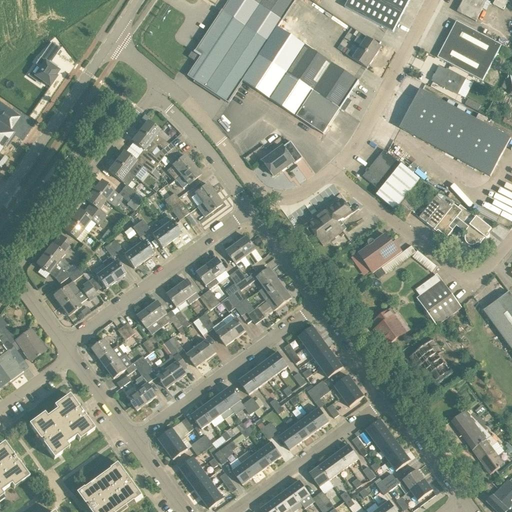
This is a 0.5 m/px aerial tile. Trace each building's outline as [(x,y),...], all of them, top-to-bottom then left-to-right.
[(249,0),(229,0),(222,12),(269,42),(259,56),(286,74),(305,46),(278,28),(282,22),(249,0)] [(294,0),(249,0),(282,22),(296,1),(294,0)] [(393,33),(403,14),(377,0),(349,0),(345,8),(393,33)] [(377,0),(403,14),(410,0),(377,0)] [(463,0),(457,13),(476,23),(487,0),(463,0)] [(188,77),(205,88),(228,104),(243,82),(259,56),(269,42),(222,12),(194,54),(201,58),(188,77)] [(502,46),(457,22),(447,41),(492,64),(502,46)] [(382,48),(360,33),(357,38),(364,42),(359,49),(374,59),(382,48)] [(447,41),(438,58),(482,82),(492,64),(447,41)] [(51,43),(47,49),(56,56),(60,50),(51,43)] [(286,74),(340,110),(359,82),(305,46),(286,74)] [(349,51),(346,55),(367,69),(374,59),(359,49),(355,55),(349,51)] [(340,110),(286,74),(259,56),(243,82),(270,100),(323,135),(340,110)] [(20,93),(34,102),(45,86),(43,83),(48,76),(35,65),(27,75),(32,78),(20,93)] [(440,68),(432,82),(458,95),(466,80),(447,70),(446,72),(440,68)] [(400,129),(491,177),(511,139),(421,91),(400,129)] [(481,106),(469,100),(466,106),(478,112),(481,106)] [(19,122),(0,108),(0,155),(12,138),(9,136),(19,122)] [(160,133),(147,122),(140,132),(153,143),(163,150),(160,152),(164,157),(175,149),(170,144),(169,145),(157,137),(160,133)] [(132,142),(143,151),(138,157),(145,162),(155,170),(161,161),(164,157),(160,152),(154,157),(146,151),(153,143),(140,132),(132,142)] [(294,165),(302,159),(303,158),(290,142),(276,152),(276,153),(263,162),(274,177),(293,163),(294,165)] [(175,149),(164,157),(169,163),(173,167),(167,172),(175,181),(176,181),(193,166),(185,157),(182,159),(175,149)] [(380,191),(377,196),(396,211),(398,209),(405,199),(420,180),(384,151),(363,177),(380,191)] [(135,178),(143,168),(151,175),(155,170),(145,162),(141,167),(123,153),(116,163),(135,178)] [(169,163),(164,157),(161,161),(165,167),(169,163)] [(122,191),(132,199),(136,193),(132,190),(128,187),(131,182),(135,178),(116,163),(108,172),(122,183),(126,186),(122,191)] [(201,175),(193,166),(176,181),(183,189),(187,185),(188,186),(201,175)] [(118,195),(114,192),(101,182),(93,192),(106,202),(115,209),(122,199),(128,203),(127,205),(135,211),(140,205),(132,199),(122,191),(118,195)] [(208,185),(190,198),(197,209),(202,205),(215,195),(208,185)] [(90,204),(86,209),(103,222),(107,217),(100,211),(106,202),(93,192),(86,201),(90,204)] [(178,199),(174,194),(164,201),(168,207),(178,199)] [(215,195),(202,205),(209,215),(223,205),(215,195)] [(449,228),(452,224),(466,235),(465,236),(465,238),(465,239),(465,240),(465,241),(465,242),(466,243),(467,244),(468,245),(469,246),(470,246),(471,246),(472,246),(473,246),(474,246),(475,245),(476,245),(477,244),(479,246),(483,240),(484,241),(485,241),(486,241),(487,240),(487,239),(488,239),(488,238),(488,237),(487,237),(487,236),(490,232),(475,220),(476,219),(460,206),(458,209),(452,203),(449,207),(437,197),(419,219),(434,231),(435,229),(447,238),(453,231),(449,228)] [(172,212),(177,208),(182,205),(178,199),(168,207),(172,212)] [(405,199),(398,209),(408,217),(416,207),(405,199)] [(323,247),(344,232),(338,224),(343,221),(344,222),(353,215),(343,201),(305,227),(310,234),(313,232),(323,247)] [(177,208),(185,218),(189,214),(182,205),(177,208)] [(179,222),(185,218),(177,208),(172,212),(179,222)] [(99,227),(103,222),(86,209),(83,214),(79,211),(71,221),(84,231),(91,222),(99,227)] [(63,230),(77,240),(84,231),(71,221),(63,230)] [(143,221),(138,225),(145,235),(150,231),(143,221)] [(162,228),(172,242),(182,235),(172,221),(162,228)] [(133,228),(140,239),(145,235),(138,225),(133,228)] [(162,249),(172,242),(162,228),(152,236),(162,249)] [(52,245),(44,255),(57,266),(73,245),(60,236),(52,246),(52,245)] [(381,268),(392,260),(402,253),(399,250),(392,239),(390,241),(385,236),(375,243),(373,242),(372,242),(371,242),(370,242),(370,243),(369,244),(368,245),(368,246),(369,247),(359,255),(373,274),(381,268)] [(256,251),(247,238),(236,246),(246,259),(249,264),(256,273),(267,266),(263,260),(259,263),(252,254),(256,251)] [(262,243),(259,238),(254,242),(257,247),(262,243)] [(122,252),(115,241),(110,245),(117,255),(122,252)] [(144,242),(134,249),(144,262),(154,255),(144,242)] [(94,254),(83,245),(79,251),(90,259),(94,254)] [(104,248),(112,259),(117,255),(110,245),(104,248)] [(227,253),(236,266),(246,259),(236,246),(227,253)] [(411,247),(402,253),(392,260),(381,268),(386,274),(411,256),(432,272),(436,267),(411,247)] [(134,249),(124,256),(134,270),(144,262),(134,249)] [(36,265),(50,275),(55,279),(59,274),(64,281),(69,278),(79,270),(75,266),(65,273),(61,269),(57,266),(44,255),(36,265)] [(206,267),(216,280),(227,273),(217,260),(206,267)] [(106,269),(116,283),(125,275),(116,262),(106,269)] [(216,280),(206,267),(197,274),(209,290),(218,283),(216,280)] [(96,276),(106,290),(116,283),(106,269),(96,276)] [(379,280),(386,275),(382,269),(374,274),(379,280)] [(72,282),(73,283),(83,276),(79,270),(69,278),(72,282)] [(240,270),(234,274),(241,284),(247,280),(240,270)] [(277,280),(270,270),(259,278),(257,279),(257,280),(264,289),(277,280)] [(240,292),(241,292),(251,285),(257,280),(257,279),(259,278),(256,273),(247,280),(241,284),(236,287),(239,291),(240,292)] [(241,284),(234,274),(229,277),(235,285),(236,287),(241,284)] [(417,299),(437,327),(461,309),(437,275),(415,291),(420,297),(417,299)] [(101,290),(93,279),(88,283),(96,293),(101,290)] [(266,302),(284,290),(277,280),(264,289),(259,293),(266,302)] [(190,306),(200,299),(200,298),(187,281),(177,288),(187,302),(190,306)] [(80,293),(73,283),(72,282),(66,287),(67,288),(54,297),(61,307),(80,293)] [(82,292),(80,293),(61,307),(68,317),(82,307),(80,305),(87,300),(89,302),(98,296),(96,293),(88,283),(83,286),(85,289),(82,291),(82,292)] [(235,285),(225,292),(229,298),(233,294),(239,291),(236,287),(235,285)] [(187,302),(177,288),(167,296),(177,309),(187,302)] [(274,313),(278,309),(291,300),(284,290),(266,302),(274,313)] [(220,305),(210,291),(205,295),(215,308),(220,305)] [(247,300),(241,292),(240,292),(239,291),(233,294),(241,305),(247,300)] [(511,296),(510,293),(509,293),(484,312),(511,350),(511,296)] [(228,298),(236,309),(241,317),(247,313),(241,305),(233,294),(229,298),(228,298)] [(200,298),(200,299),(210,312),(215,308),(205,295),(200,298)] [(228,298),(222,303),(229,314),(236,309),(228,298)] [(158,303),(147,310),(161,329),(169,324),(170,325),(173,324),(177,331),(182,327),(175,316),(172,312),(167,316),(158,303)] [(255,326),(265,318),(258,308),(248,316),(255,326)] [(161,329),(147,310),(138,317),(147,330),(152,336),(161,329)] [(388,345),(390,344),(406,333),(406,334),(411,331),(398,313),(394,316),(390,311),(374,323),(378,329),(374,331),(380,340),(383,338),(388,345)] [(182,327),(188,323),(180,313),(175,316),(182,327)] [(223,322),(236,340),(246,333),(232,315),(223,322)] [(216,334),(226,347),(236,340),(223,322),(215,328),(206,316),(199,320),(209,333),(213,330),(216,334)] [(0,328),(11,344),(16,340),(6,326),(7,326),(1,317),(0,317),(0,328)] [(209,333),(199,320),(194,324),(203,337),(209,333)] [(125,342),(135,334),(128,324),(118,332),(125,342)] [(0,367),(10,382),(23,373),(18,365),(10,354),(15,350),(11,344),(0,328),(0,341),(7,352),(0,357),(0,367)] [(321,338),(313,328),(298,339),(306,349),(321,338)] [(30,330),(16,340),(22,349),(31,362),(45,352),(30,330)] [(161,348),(153,337),(148,341),(156,352),(161,348)] [(184,352),(175,338),(174,338),(169,342),(179,356),(184,352)] [(328,348),(321,338),(306,349),(313,359),(328,348)] [(92,350),(100,360),(113,351),(105,341),(92,350)] [(143,345),(151,356),(154,354),(156,352),(148,341),(143,345)] [(196,348),(206,362),(216,354),(207,341),(196,348)] [(432,383),(451,374),(434,341),(409,354),(417,368),(423,365),(432,383)] [(163,365),(176,384),(186,376),(182,371),(187,367),(179,356),(169,342),(164,345),(170,354),(169,356),(170,360),(163,365)] [(291,359),(297,355),(289,345),(284,349),(291,359)] [(187,356),(196,369),(206,362),(196,348),(187,356)] [(336,359),(328,348),(313,359),(321,369),(336,359)] [(100,360),(107,370),(120,360),(113,351),(100,360)] [(289,368),(278,354),(269,361),(279,375),(289,368)] [(301,361),(297,355),(291,359),(296,365),(301,361)] [(107,370),(107,371),(114,380),(126,371),(129,375),(136,370),(133,365),(126,356),(120,360),(107,370)] [(143,357),(133,365),(136,370),(142,366),(147,363),(143,357)] [(343,369),(336,359),(321,369),(328,380),(343,369)] [(279,375),(269,361),(259,368),(269,382),(279,375)] [(158,378),(167,390),(176,384),(163,365),(157,369),(155,367),(152,369),(147,363),(142,366),(153,382),(158,378)] [(138,392),(147,405),(157,397),(148,385),(153,382),(142,366),(136,370),(147,385),(138,392)] [(0,389),(10,382),(0,367),(0,389)] [(269,382),(259,368),(249,375),(259,389),(269,382)] [(313,376),(313,375),(309,370),(303,374),(307,380),(313,376)] [(299,374),(298,374),(293,378),(301,388),(306,384),(299,374)] [(239,383),(249,397),(259,389),(249,375),(239,383)] [(121,390),(131,382),(127,377),(117,384),(121,390)] [(349,377),(334,388),(342,398),(356,387),(349,377)] [(327,387),(323,382),(312,389),(316,395),(327,387)] [(316,395),(320,400),(330,392),(327,387),(316,395)] [(350,409),(364,398),(356,387),(342,398),(350,409)] [(243,408),(250,416),(255,413),(247,403),(243,406),(241,403),(241,402),(231,388),(221,396),(234,414),(243,408)] [(288,388),(283,392),(288,398),(293,394),(288,388)] [(316,395),(312,389),(307,393),(315,404),(320,400),(316,395)] [(128,399),(137,412),(147,405),(138,392),(128,399)] [(44,415),(29,426),(54,460),(69,449),(66,445),(76,438),(79,442),(94,430),(70,396),(54,407),(57,411),(47,418),(44,415)] [(234,414),(221,396),(211,403),(222,417),(225,421),(234,414)] [(300,403),(295,397),(290,401),(294,407),(300,403)] [(253,399),(247,403),(255,413),(260,409),(253,399)] [(275,400),(270,404),(274,410),(280,406),(275,400)] [(211,403),(202,410),(212,424),(222,417),(211,403)] [(340,416),(332,406),(332,405),(327,409),(334,420),(340,416)] [(274,410),(279,416),(284,412),(280,406),(274,410)] [(309,416),(319,430),(329,423),(319,409),(309,416)] [(192,417),(202,431),(212,424),(202,410),(192,417)] [(452,422),(468,445),(473,452),(474,450),(482,461),(480,462),(490,476),(500,469),(499,467),(503,464),(492,448),(498,444),(491,438),(466,412),(452,422)] [(299,424),(309,438),(319,430),(309,416),(299,424)] [(189,434),(194,430),(186,420),(181,424),(189,434)] [(256,424),(261,431),(265,428),(261,421),(256,424)] [(388,431),(380,421),(366,432),(373,442),(388,431)] [(279,434),(271,423),(265,428),(273,438),(279,434)] [(428,426),(429,428),(432,432),(436,429),(432,423),(428,426)] [(242,424),(237,428),(241,434),(247,430),(242,424)] [(289,431),(300,445),(309,438),(299,424),(289,431)] [(261,431),(268,441),(273,438),(265,428),(261,431)] [(173,430),(158,440),(166,451),(181,440),(173,430)] [(241,434),(242,435),(245,440),(251,436),(247,430),(241,434)] [(280,438),(290,452),(300,445),(289,431),(280,438)] [(395,442),(388,431),(373,442),(381,452),(395,442)] [(226,443),(231,439),(227,433),(221,437),(226,443)] [(214,447),(206,436),(201,440),(204,445),(208,451),(214,447)] [(365,448),(357,438),(352,442),(360,452),(365,448)] [(173,461),(188,451),(181,440),(166,451),(173,461)] [(204,445),(201,440),(190,447),(194,453),(204,445)] [(238,448),(234,442),(233,442),(228,446),(233,452),(238,448)] [(403,452),(395,442),(381,452),(388,463),(403,452)] [(0,499),(4,497),(1,493),(11,485),(14,489),(29,478),(4,444),(0,446),(0,499)] [(262,451),(272,465),(282,458),(272,444),(262,451)] [(194,453),(198,458),(208,451),(204,445),(194,453)] [(222,466),(223,466),(228,462),(225,458),(233,452),(228,446),(220,451),(215,455),(222,466)] [(359,461),(349,447),(339,454),(349,468),(359,461)] [(364,458),(369,454),(365,448),(360,452),(364,458)] [(252,458),(262,472),(272,465),(262,451),(252,458)] [(410,462),(403,452),(388,463),(396,473),(410,462)] [(349,468),(339,454),(329,461),(340,475),(349,468)] [(242,465),(252,479),(262,472),(252,458),(242,465)] [(202,469),(194,459),(179,469),(187,480),(202,469)] [(214,470),(219,466),(215,459),(209,463),(214,470)] [(340,475),(329,461),(320,468),(330,482),(340,475)] [(371,467),(375,473),(381,468),(377,463),(371,467)] [(113,471),(100,481),(87,490),(87,489),(79,495),(91,511),(122,511),(135,502),(136,503),(144,498),(120,465),(112,471),(113,471)] [(242,486),(252,479),(242,465),(232,472),(242,486)] [(330,482),(320,468),(310,475),(320,489),(330,482)] [(368,468),(363,472),(370,482),(376,478),(368,468)] [(187,480),(194,490),(209,479),(202,469),(187,480)] [(417,471),(403,482),(410,492),(425,481),(417,471)] [(392,475),(383,481),(387,487),(396,480),(392,475)] [(402,475),(396,480),(399,485),(403,482),(405,480),(402,475)] [(220,480),(224,485),(229,481),(226,476),(220,480)] [(377,486),(380,491),(384,496),(391,492),(387,487),(383,481),(381,478),(374,483),(377,486)] [(194,490),(202,500),(217,490),(209,479),(194,490)] [(362,486),(358,480),(352,484),(357,490),(362,486)] [(387,487),(391,492),(400,485),(399,485),(396,480),(387,487)] [(224,485),(231,495),(237,491),(229,481),(224,485)] [(433,492),(425,481),(410,492),(418,503),(433,492)] [(488,503),(497,511),(506,511),(511,507),(511,506),(511,484),(509,481),(488,503)] [(300,482),(290,489),(303,507),(305,510),(315,503),(321,511),(329,511),(325,506),(318,496),(313,500),(310,496),(300,482)] [(290,489),(280,497),(291,511),(296,511),(303,507),(290,489)] [(202,500),(209,511),(224,500),(217,490),(202,500)] [(370,496),(367,492),(365,490),(360,494),(364,500),(370,496)] [(325,506),(330,503),(323,492),(318,496),(325,506)] [(346,493),(341,497),(345,503),(350,499),(346,493)] [(288,511),(291,511),(280,497),(270,504),(276,511),(288,511)] [(402,498),(397,502),(403,511),(405,511),(409,509),(402,498)] [(349,509),(350,509),(355,505),(350,499),(345,503),(349,509)] [(379,509),(381,511),(396,511),(389,502),(379,509)]
